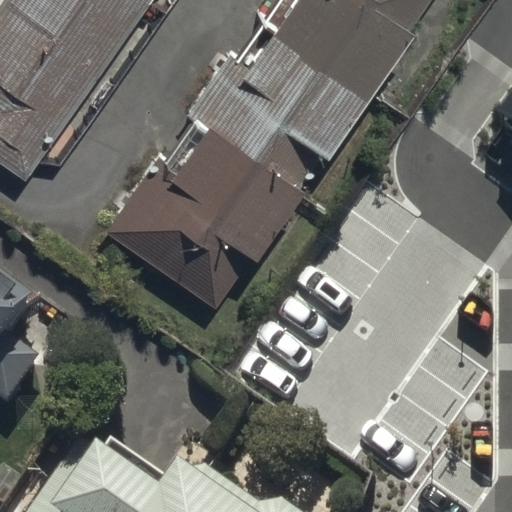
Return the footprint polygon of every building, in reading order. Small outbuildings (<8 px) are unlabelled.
[(0,0),(0,147),(26,165),(140,0),(0,0)] [(256,0),(184,97),(190,101),(157,145),(154,143),(100,215),(211,293),(415,0),(256,0)] [(471,235),(394,181),(306,305),(383,359),(471,235)] [(29,293),(0,271),(0,398),(9,405),(40,363),(11,342),(30,315),(19,306),(29,293)] [(96,451),(80,441),(31,511),(298,511),(296,510),(294,509),(292,508),(289,507),(287,506),(285,505),(282,505),(280,504),(278,504),(275,504),(273,504),(270,504),(268,504),(265,504),(263,505),(261,505),(258,506),(185,460),(166,490),(99,448),(96,451)]
